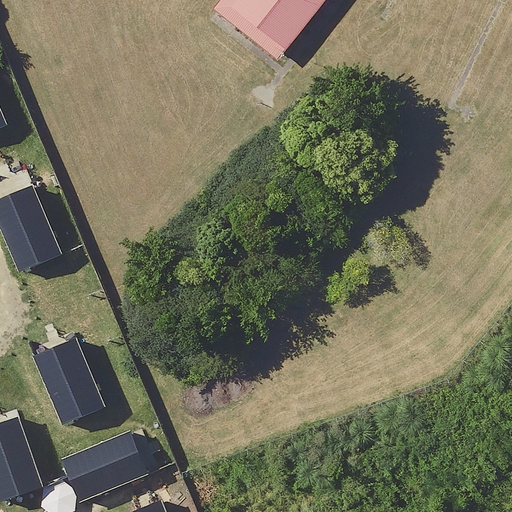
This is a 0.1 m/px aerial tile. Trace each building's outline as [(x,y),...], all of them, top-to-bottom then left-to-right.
[(346,0),(242,0),(230,17),(294,67),(346,0)] [(0,142),(17,136),(0,89),(0,142)] [(32,280),(73,265),(47,193),(6,208),(32,280)] [(74,429),(115,412),(85,342),(44,359),(74,429)] [(0,467),(15,509),(57,494),(31,422),(0,433),(0,467)] [(75,468),(93,509),(164,478),(146,438),(75,468)]
